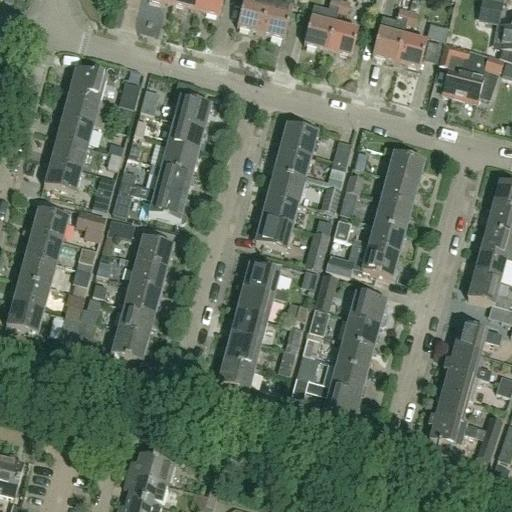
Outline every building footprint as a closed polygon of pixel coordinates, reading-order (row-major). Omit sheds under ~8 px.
[(171,9),(173,0),(148,0),(147,3),(171,9)] [(173,0),(171,9),(194,15),(198,0),(173,0)] [(218,21),(223,0),(198,0),(194,15),(218,21)] [(259,39),(269,0),(244,0),(236,32),(259,39)] [(283,45),(290,18),(293,7),(279,3),(279,0),(269,0),(259,39),(283,45)] [(340,4),(340,0),(330,0),(327,14),(327,15),(336,18),(340,4)] [(499,23),(502,7),(503,4),(489,0),(482,0),(477,26),(498,30),(499,23)] [(349,7),(340,4),(336,18),(345,20),(349,7)] [(326,56),(333,29),(336,18),(327,15),(327,14),(313,11),(303,50),(326,56)] [(404,29),(408,17),(399,15),(396,26),(395,27),(404,29)] [(413,32),(416,19),(408,17),(404,29),(413,32)] [(395,67),(401,41),(404,29),(395,27),(396,26),(381,22),(371,61),(395,67)] [(350,62),(357,36),(333,29),(326,56),(350,62)] [(511,33),(497,30),(495,42),(493,54),(501,55),(498,65),(511,69),(511,33)] [(418,74),(425,47),(401,41),(395,67),(418,74)] [(501,67),(467,56),(444,49),(438,70),(447,73),(440,99),(476,108),(484,75),(498,79),(501,67)] [(511,82),(511,71),(505,69),(501,79),(511,82)] [(99,107),(105,85),(106,85),(106,83),(74,75),(74,76),(75,77),(69,99),(99,107)] [(179,85),(174,102),(178,103),(192,107),(197,90),(179,85)] [(133,116),(139,92),(124,88),(118,112),(133,116)] [(153,121),(159,100),(145,96),(139,118),(153,121)] [(109,109),(99,107),(69,99),(63,122),(93,130),(103,133),(109,109)] [(203,135),(209,112),(210,113),(211,111),(192,107),(178,103),(177,104),(179,105),(173,127),(203,135)] [(131,124),(133,116),(118,112),(116,120),(126,122),(124,129),(129,131),(130,123),(131,124)] [(87,153),(93,130),(63,122),(57,145),(87,153)] [(141,143),(146,129),(137,126),(133,141),(141,143)] [(197,158),(203,135),(173,127),(166,150),(197,158)] [(309,163),(316,140),(285,132),(279,155),(309,163)] [(81,176),(87,153),(57,145),(51,168),(81,176)] [(121,162),(125,148),(115,145),(111,159),(121,162)] [(343,170),(348,151),(336,147),(331,167),(343,170)] [(191,181),(197,158),(166,150),(160,173),(191,181)] [(386,150),(384,158),(392,160),(395,152),(386,150)] [(128,165),(134,166),(136,167),(140,153),(131,151),(128,165)] [(303,187),(309,163),(279,155),(273,179),(303,187)] [(353,173),(364,176),(368,160),(358,157),(353,173)] [(111,159),(108,173),(117,176),(121,162),(111,159)] [(416,192),(422,168),(392,160),(386,184),(416,192)] [(75,199),(81,176),(51,168),(45,191),(43,191),(43,192),(75,200),(75,199)] [(156,190),(154,197),(185,205),(191,181),(160,173),(150,170),(147,180),(158,182),(156,190)] [(345,178),(332,174),(327,193),(331,194),(340,196),(345,178)] [(132,191),(133,191),(136,180),(123,176),(120,187),(132,191)] [(303,187),(273,179),(267,202),(297,210),(298,205),(303,187)] [(349,181),(345,197),(359,200),(363,185),(349,181)] [(410,215),(416,192),(386,184),(379,207),(410,215)] [(131,197),(132,191),(120,187),(117,200),(129,203),(130,201),(131,197)] [(511,192),(498,188),(491,213),(511,218),(511,192)] [(185,205),(154,197),(133,191),(132,191),(131,197),(130,201),(152,207),(148,219),(147,218),(146,220),(181,229),(184,228),(187,219),(185,216),(182,215),(185,205)] [(331,194),(328,205),(337,208),(340,196),(331,194)] [(94,201),(91,215),(105,219),(109,205),(94,201)] [(291,233),(292,228),(297,210),(267,202),(261,225),(291,233)] [(354,209),(343,206),(339,221),(350,224),(354,209)] [(334,219),(336,210),(327,207),(324,216),(334,219)] [(404,238),(410,215),(379,207),(373,230),(404,238)] [(511,243),(511,218),(491,213),(485,236),(511,243)] [(61,248),(67,226),(68,226),(69,224),(36,215),(36,217),(37,218),(31,239),(61,248)] [(105,224),(81,218),(77,233),(101,239),(105,224)] [(254,239),(257,239),(254,249),(285,257),(291,233),(261,225),(260,226),(258,225),(255,226),(252,236),(254,239)] [(130,248),(134,232),(111,226),(106,242),(130,248)] [(397,261),(404,238),(373,230),(368,248),(354,244),(353,242),(348,240),(350,230),(338,227),(334,244),(344,247),(359,251),(397,261)] [(511,243),(485,236),(478,260),(505,267),(511,268),(511,243)] [(55,271),(61,248),(31,239),(25,262),(55,271)] [(317,274),(326,243),(314,239),(305,270),(317,274)] [(166,276),(172,254),(173,254),(173,252),(141,243),(140,245),(141,245),(135,267),(166,276)] [(391,285),(397,261),(359,251),(356,261),(364,263),(361,277),(391,285)] [(95,258),(94,257),(81,254),(74,276),(90,280),(95,258)] [(498,290),(505,267),(478,260),(472,282),(498,290)] [(55,271),(25,262),(19,285),(49,294),(58,296),(65,273),(55,271)] [(349,282),(352,268),(329,262),(325,275),(349,282)] [(123,264),(122,270),(134,273),(135,267),(123,264)] [(265,265),(263,276),(279,280),(281,269),(265,265)] [(107,284),(111,270),(99,267),(96,280),(107,284)] [(160,299),(166,276),(135,267),(134,273),(129,291),(160,299)] [(275,295),(279,280),(263,276),(248,272),(242,296),(272,304),(281,306),(285,307),(288,298),(275,295)] [(90,280),(74,276),(71,289),(86,293),(90,280)] [(323,282),(319,298),(341,304),(345,288),(323,282)] [(495,301),(498,290),(472,282),(466,304),(491,311),(508,315),(510,304),(495,301)] [(43,317),(49,294),(19,285),(12,308),(43,317)] [(102,304),(105,293),(93,290),(90,301),(102,304)] [(153,322),(160,299),(129,291),(123,314),(153,322)] [(74,292),(69,306),(80,310),(84,295),(74,292)] [(236,319),(266,327),(272,304),(242,296),(236,319)] [(378,332),(385,308),(355,300),(348,324),(378,332)] [(37,339),(43,317),(12,308),(7,330),(5,330),(5,332),(37,341),(38,339),(37,339)] [(80,327),(83,315),(67,311),(64,322),(80,327)] [(298,311),(294,325),(303,328),(307,313),(298,311)] [(147,345),(153,322),(123,314),(117,337),(147,345)] [(99,320),(83,315),(80,327),(96,331),(99,320)] [(236,319),(230,342),(260,350),(261,345),(266,327),(236,319)] [(320,340),(324,323),(313,320),(308,337),(320,340)] [(73,351),(80,327),(64,322),(57,346),(73,351)] [(372,355),(378,332),(348,324),(342,347),(372,355)] [(89,355),(96,331),(80,327),(73,351),(89,355)] [(501,341),(485,337),(460,330),(453,355),(479,362),(482,348),(498,352),(501,341)] [(291,333),(285,356),(295,358),(296,359),(302,336),(291,333)] [(152,346),(147,345),(117,337),(111,359),(110,359),(109,360),(114,362),(125,364),(145,370),(148,368),(151,358),(149,356),(152,346)] [(254,373),(260,350),(230,342),(224,365),(254,373)] [(314,363),(318,347),(306,343),(302,360),(314,363)] [(366,378),(372,355),(342,347),(336,370),(366,378)] [(291,372),(295,358),(285,356),(283,355),(280,369),(291,372)] [(476,373),(479,362),(453,355),(450,366),(445,365),(442,375),(447,377),(478,386),(478,385),(487,387),(490,377),(476,373)] [(315,364),(314,363),(302,360),(295,384),(308,388),(315,364)] [(114,362),(112,368),(123,371),(125,364),(114,362)] [(247,397),(254,373),(224,365),(217,389),(247,397)] [(360,402),(366,378),(336,370),(329,393),(360,402)] [(472,408),(478,386),(447,377),(441,401),(466,408),(466,407),(472,408)] [(511,395),(511,394),(511,386),(500,382),(498,390),(511,395)] [(305,398),(308,389),(308,388),(295,384),(290,404),(303,407),(305,398)] [(308,389),(305,398),(327,403),(323,417),(353,425),(360,402),(329,393),(308,388),(308,389)] [(509,403),(511,395),(498,390),(495,399),(509,403)] [(460,429),(466,408),(441,401),(435,423),(460,430),(460,429)] [(277,424),(280,412),(253,405),(250,416),(277,424)] [(437,449),(437,451),(439,451),(436,460),(457,465),(466,431),(460,429),(460,430),(435,423),(430,422),(427,432),(432,433),(428,447),(437,449)] [(497,441),(501,429),(489,425),(485,437),(497,441)] [(489,463),(497,441),(485,437),(477,459),(489,463)] [(511,446),(504,444),(497,466),(509,470),(511,460),(511,446)] [(0,500),(14,504),(23,470),(14,467),(16,462),(2,458),(0,464),(0,500)] [(167,491),(173,468),(139,459),(136,468),(130,466),(127,480),(167,491)] [(157,511),(161,511),(167,491),(127,480),(123,494),(129,496),(127,504),(157,511)] [(216,500),(219,490),(211,488),(207,502),(215,504),(216,500)] [(213,511),(215,504),(207,502),(204,511),(213,511)]
